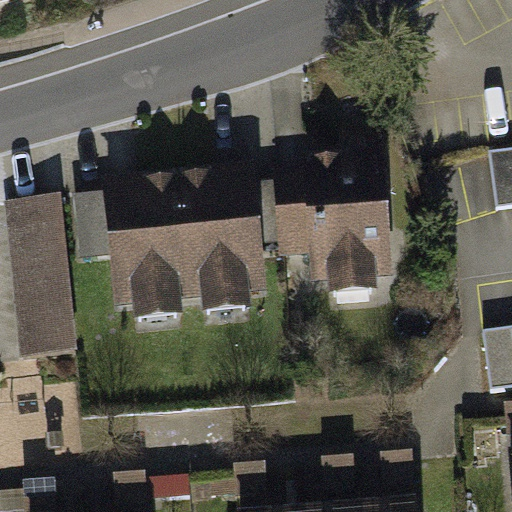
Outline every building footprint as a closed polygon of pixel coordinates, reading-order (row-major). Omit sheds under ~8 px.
[(511,152),(496,154),(504,218),(511,216),(511,152)] [(313,175),(272,178),(279,273),(317,271),(320,315),(411,309),(401,160),(314,166),(313,175)] [(272,168),(112,187),(128,319),(288,300),(279,273),(272,178),(272,168)] [(72,201),(10,206),(24,366),(86,360),(72,201)] [(511,333),(490,337),(499,397),(511,395),(511,333)] [(437,511),(437,503),(354,511),(437,511)]
